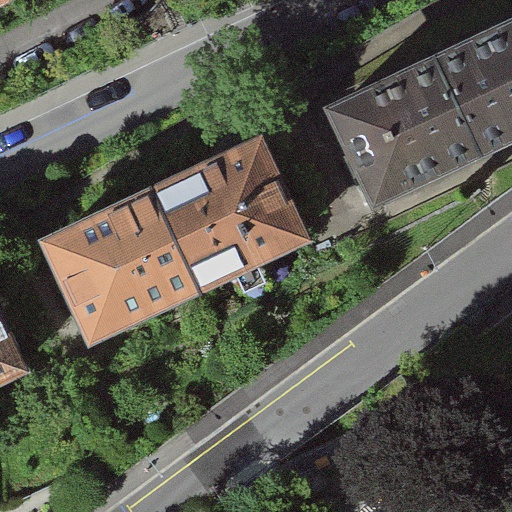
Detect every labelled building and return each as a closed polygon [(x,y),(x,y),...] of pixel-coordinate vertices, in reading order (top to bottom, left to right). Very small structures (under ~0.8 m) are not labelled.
[(479,153),(511,137),(511,23),(435,60),(479,153)] [(375,202),(479,153),(435,60),(331,108),(375,202)] [(201,286),(305,237),(260,144),(156,192),(201,286)] [(97,335),(201,286),(156,192),(53,241),(97,335)] [(0,380),(23,369),(0,321),(0,380)]
